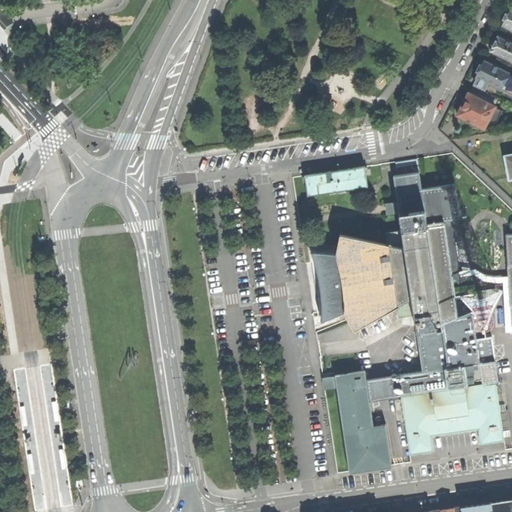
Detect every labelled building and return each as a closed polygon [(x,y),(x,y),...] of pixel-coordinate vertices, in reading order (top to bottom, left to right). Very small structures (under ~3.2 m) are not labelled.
[(511,10),(507,17),(503,25),(511,28),(511,10)] [(511,61),(511,43),(497,36),(494,43),(490,51),(511,61)] [(475,82),(486,87),(488,82),(501,89),(509,74),(484,62),(479,71),(474,82),(475,82)] [(511,75),(509,74),(501,89),(511,93),(511,75)] [(475,82),(472,87),(473,88),(484,93),(487,88),(486,87),(475,82)] [(470,94),(483,101),(486,94),(484,93),(473,88),(470,94)] [(470,94),(469,93),(464,103),(458,115),(484,127),(494,106),(483,101),(470,94)] [(336,170),(304,175),(307,196),(368,186),(365,166),(336,170)] [(412,298),(397,307),(398,318),(414,315),(417,333),(422,370),(481,362),(477,338),(472,312),(459,314),(456,302),(453,282),(448,254),(444,220),(459,219),(460,218),(455,183),(421,188),(419,171),(393,175),(397,201),(398,201),(398,204),(397,205),(400,210),(401,213),(399,213),(402,230),(386,232),(387,244),(404,247),(412,298)] [(444,220),(448,254),(456,252),(454,241),(463,240),(459,219),(444,220)] [(329,285),(330,293),(331,302),(331,313),(343,313),(344,313),(354,330),(397,307),(412,298),(404,247),(387,244),(340,234),(336,254),(335,254),(323,258),(327,273),(329,285)] [(321,323),(343,313),(331,313),(331,302),(330,293),(329,285),(327,273),(323,258),(335,254),(310,252),(313,259),(315,266),(318,277),(319,288),(321,301),(321,315),(321,323)] [(456,252),(448,254),(453,282),(457,281),(461,281),(464,278),(463,276),(461,271),(458,260),(457,252),(456,252)] [(475,269),(461,271),(463,276),(474,274),(484,280),(498,282),(503,282),(506,332),(511,331),(511,326),(511,327),(509,305),(508,276),(498,277),(486,276),(475,269)] [(496,295),(495,288),(474,292),(475,298),(496,295)] [(471,300),(456,302),(459,314),(472,312),(471,300)] [(472,312),(477,338),(486,337),(482,311),(472,312)] [(477,338),(481,362),(495,359),(492,336),(486,337),(477,338)] [(464,385),(495,381),(498,380),(495,359),(481,362),(422,370),(391,375),(394,395),(395,395),(401,394),(432,390),(432,388),(464,384),(464,385)] [(370,401),(366,379),(365,370),(335,375),(349,473),(392,466),(386,424),(373,425),(370,401)] [(370,401),(395,397),(395,395),(394,395),(391,375),(366,379),(370,401)] [(500,413),(495,381),(464,385),(464,384),(432,388),(432,390),(401,394),(402,399),(405,419),(409,448),(408,448),(409,454),(418,453),(418,452),(433,450),(431,435),(455,432),(478,428),(481,443),(496,441),(504,440),(503,431),(500,413)] [(405,419),(402,399),(395,400),(398,420),(405,419)] [(500,413),(503,431),(511,430),(508,412),(506,413),(506,412),(500,413)] [(511,511),(511,498),(505,500),(491,502),(492,511),(511,511)] [(492,511),(491,502),(476,504),(461,507),(461,511),(492,511)]
